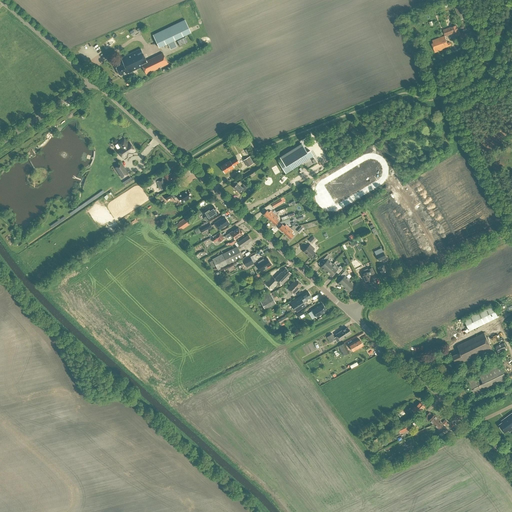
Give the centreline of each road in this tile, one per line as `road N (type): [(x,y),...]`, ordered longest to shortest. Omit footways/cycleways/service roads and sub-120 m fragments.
road 1 (track): [(0,263),(29,301),(266,511)]
road 2 (tertiary): [(92,80),(350,314)]
road 3 (tertiary): [(511,462),(350,314)]
road 4 (track): [(511,232),(425,59)]
road 5 (tertiary): [(350,314),(511,231)]
road 6 (tertiary): [(92,80),(1,0)]
